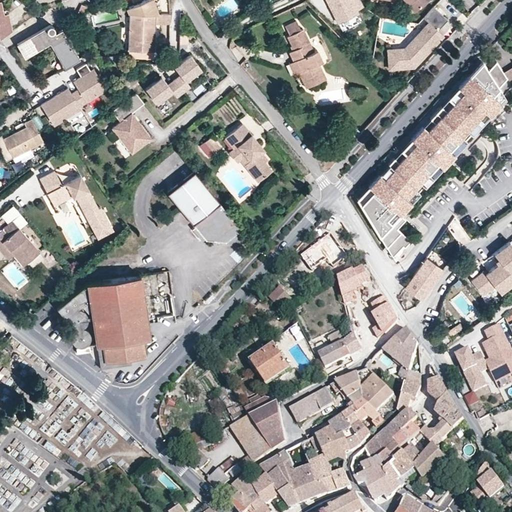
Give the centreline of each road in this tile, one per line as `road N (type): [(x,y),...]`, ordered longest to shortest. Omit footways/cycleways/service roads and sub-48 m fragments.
road 1 (secondary): [(127,413),(332,194)]
road 2 (residential): [(212,498),(293,442),(284,406),(363,362),(409,322)]
road 3 (secondary): [(332,194),(509,0)]
road 4 (residential): [(332,194),(185,0)]
road 5 (tertiary): [(127,413),(0,314)]
road 6 (residential): [(332,194),(409,322)]
road 7 (residential): [(409,322),(457,257),(511,217)]
road 8 (secondary): [(212,498),(127,413)]
